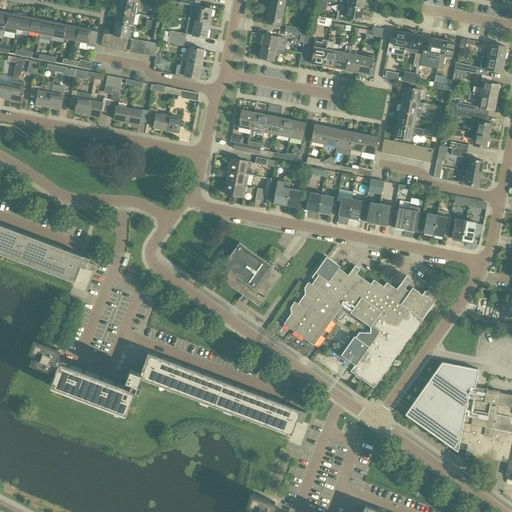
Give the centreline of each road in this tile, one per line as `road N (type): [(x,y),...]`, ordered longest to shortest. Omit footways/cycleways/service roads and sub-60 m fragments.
road 1 (unclassified): [(376,421),(156,269),(151,243),(167,221)]
road 2 (unclassified): [(190,193),(209,208),(481,265)]
road 3 (residential): [(203,155),(0,113)]
road 4 (residential): [(376,421),(481,265)]
road 5 (unclassified): [(167,221),(141,204),(60,194),(0,156)]
road 6 (unclassified): [(503,511),(376,421)]
road 7 (residential): [(217,91),(155,80),(140,66),(95,57)]
road 8 (residential): [(498,198),(379,163)]
